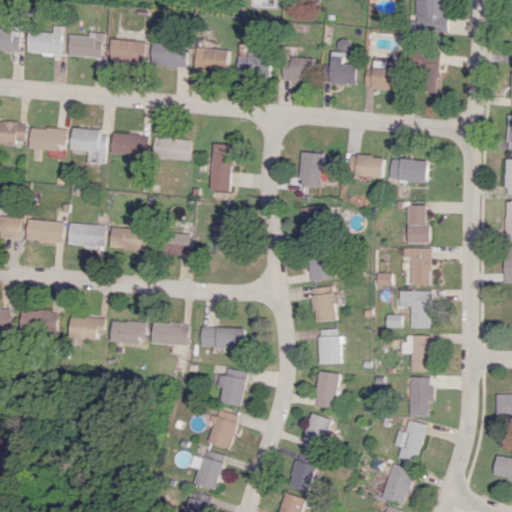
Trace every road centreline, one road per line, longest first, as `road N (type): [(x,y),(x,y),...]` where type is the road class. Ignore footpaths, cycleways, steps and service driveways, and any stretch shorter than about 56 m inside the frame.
road 1 (residential): [(444,511),(470,359),(472,130),(483,0)]
road 2 (residential): [(472,130),(0,85)]
road 3 (residential): [(243,511),(285,381),(268,211),(271,113)]
road 4 (residential): [(278,288),(0,274)]
